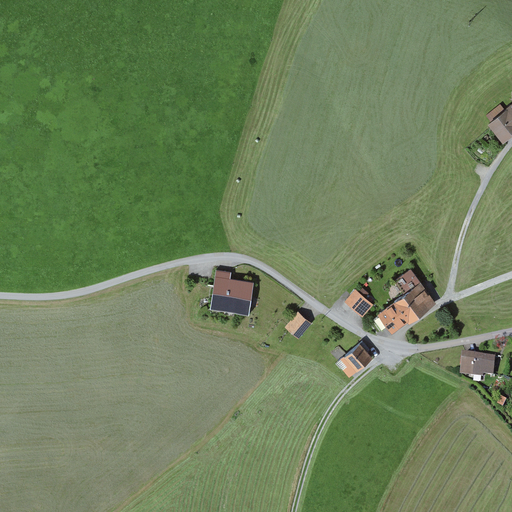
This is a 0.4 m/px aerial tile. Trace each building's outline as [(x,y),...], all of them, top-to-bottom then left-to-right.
[(492,123),(488,126),(503,144),(511,136),(511,105),(506,110),(501,104),(485,116),(492,123)] [(231,272),(216,270),(210,311),(249,317),(254,284),(230,281),(231,272)] [(435,304),(411,271),(396,281),(406,295),(378,316),(393,336),(435,304)] [(373,305),(355,290),(345,302),(362,317),(373,305)] [(299,313),(286,328),(298,338),(311,324),(299,313)] [(370,350),(363,341),(336,363),(349,379),(372,360),(366,353),(370,350)] [(494,374),(496,354),(462,351),(460,373),(483,375),(483,373),(494,374)] [(500,395),(497,402),(503,405),(506,398),(500,395)]
